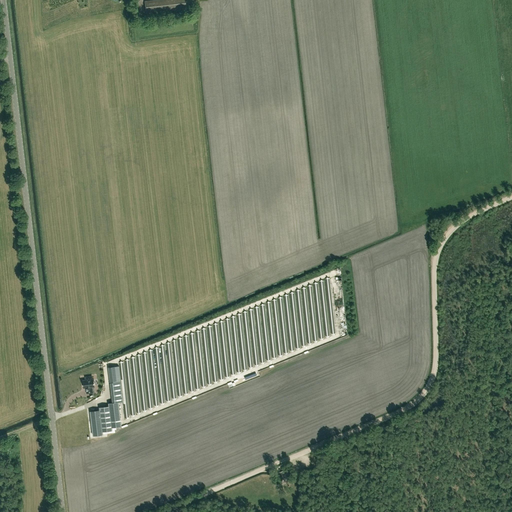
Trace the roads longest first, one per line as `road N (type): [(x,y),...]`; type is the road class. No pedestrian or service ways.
road 1 (track): [(511,195),(456,222),(437,248),(435,362),(419,394),(403,408),(159,511)]
road 2 (unclassified): [(62,511),(3,0)]
